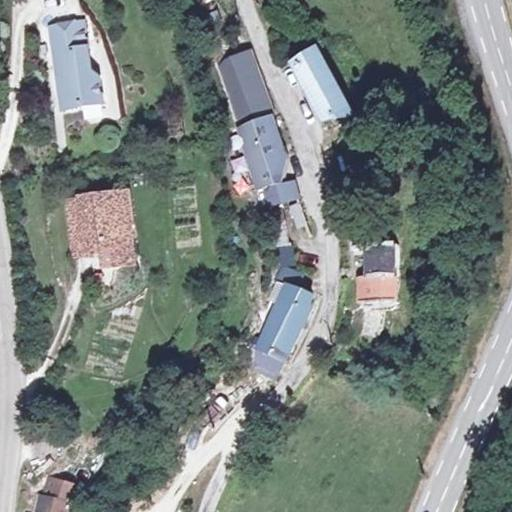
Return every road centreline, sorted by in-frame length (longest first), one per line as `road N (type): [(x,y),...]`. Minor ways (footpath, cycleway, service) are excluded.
road 1 (unclassified): [(208,511),(231,458),(271,405),(332,288),(336,260),(336,233),(299,119),(249,0)]
road 2 (unclassified): [(1,511),(0,297)]
road 3 (secondary): [(511,317),(430,511)]
